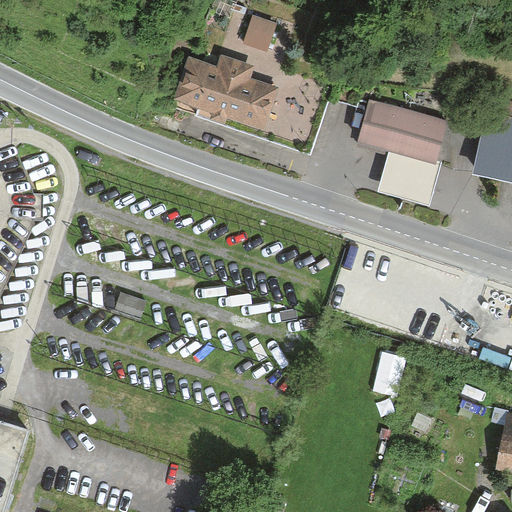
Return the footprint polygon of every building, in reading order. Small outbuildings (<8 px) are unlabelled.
[(264,133),(200,111),(198,118),(308,155),(334,80),(286,64),(306,3),(298,0),(236,0),(214,68),(219,69),(222,59),(253,69),(250,80),(279,89),(264,133)] [(214,68),(190,59),(176,102),(200,111),(264,133),(279,89),(250,80),(253,69),(222,59),(219,69),(214,68)] [(445,119),(370,99),(358,143),(389,151),(433,163),(445,119)] [(511,174),(511,114),(487,109),(474,165),(511,174)] [(383,354),(376,392),(398,397),(406,359),(383,354)] [(511,414),(506,413),(498,469),(511,470),(511,414)]
